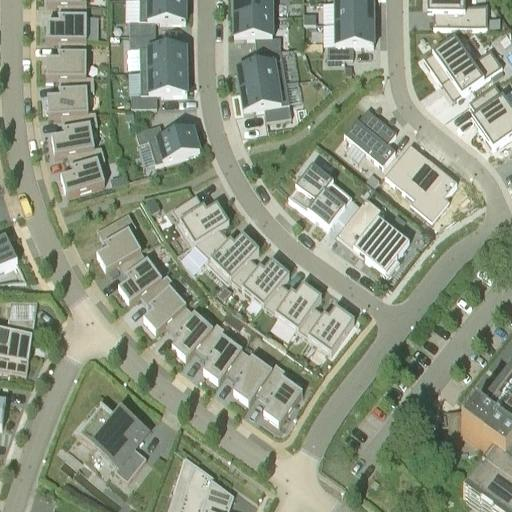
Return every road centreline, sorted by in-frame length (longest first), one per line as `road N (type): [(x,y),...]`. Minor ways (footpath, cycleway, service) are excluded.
road 1 (residential): [(398,326),(298,252),(240,186),(212,117),(206,0)]
road 2 (residential): [(11,0),(23,178),(53,260),(87,317)]
road 3 (residential): [(501,235),(485,182),(404,104),(394,0)]
road 4 (residential): [(87,317),(186,412),(293,484)]
road 5 (residential): [(13,511),(87,317)]
road 6 (residential): [(293,484),(398,326)]
road 7 (residential): [(398,326),(454,261),(501,235)]
